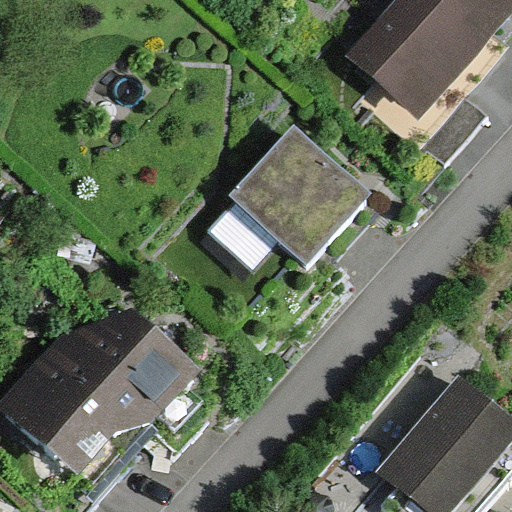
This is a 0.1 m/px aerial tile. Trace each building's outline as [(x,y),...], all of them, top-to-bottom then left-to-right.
[(511,0),(412,0),(347,67),(413,130),(511,26),(511,0)] [(308,139),(246,205),(322,275),(384,209),(308,139)] [(77,339),(59,359),(143,438),(208,367),(156,318),(77,339)] [(143,438),(59,359),(10,411),(94,489),(143,438)] [(472,511),(511,466),(511,417),(468,380),(386,475),(429,511),(472,511)]
